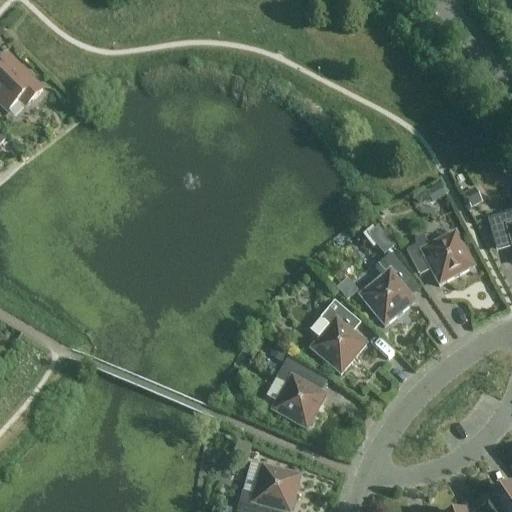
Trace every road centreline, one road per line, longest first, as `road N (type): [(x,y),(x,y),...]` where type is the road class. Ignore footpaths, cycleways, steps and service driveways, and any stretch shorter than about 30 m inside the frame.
road 1 (residential): [(370,470),(403,413),(435,380),(511,332)]
road 2 (residential): [(370,470),(400,477),(442,468),(489,437),(511,406)]
road 3 (unclassified): [(511,102),(437,0)]
